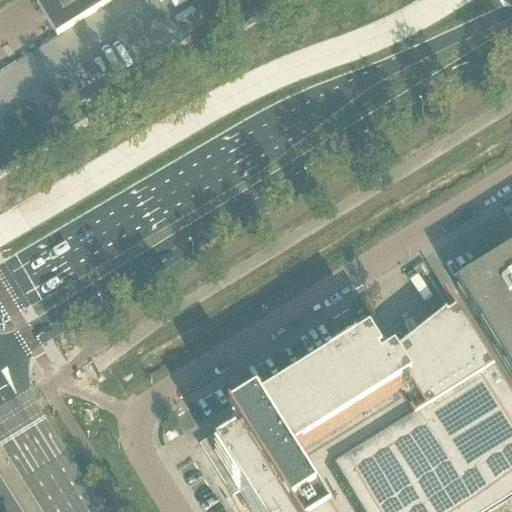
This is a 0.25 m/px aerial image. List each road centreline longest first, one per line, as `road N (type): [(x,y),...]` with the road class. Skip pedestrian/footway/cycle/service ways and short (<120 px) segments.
road 1 (secondary): [(0,354),(511,43)]
road 2 (secondary): [(511,9),(342,90),(0,294)]
road 3 (unclassified): [(176,511),(137,448),(136,419),(154,399),(511,178)]
road 4 (primary): [(72,511),(0,394)]
